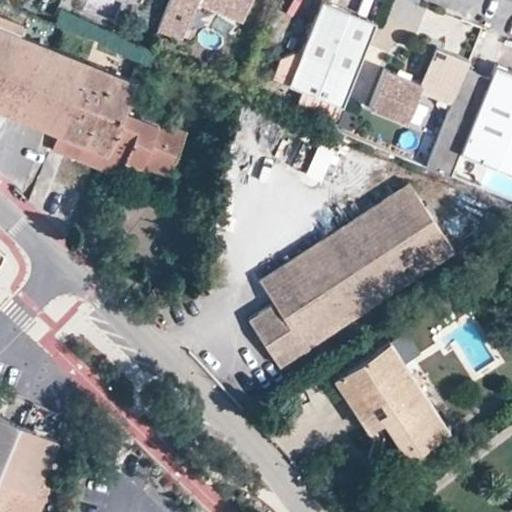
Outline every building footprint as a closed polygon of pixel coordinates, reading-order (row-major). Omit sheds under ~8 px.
[(169,0),(158,28),(180,37),(195,2),(242,22),(250,0),(169,0)] [(344,103),(376,22),(324,2),(303,52),(292,81),(305,87),(344,103)] [(422,9),(398,2),(393,21),(417,28),(422,9)] [(22,23),(0,14),(0,108),(58,132),(52,147),(99,166),(123,107),(135,79),(19,32),(22,23)] [(421,85),(383,69),(368,107),(406,122),(419,90),(451,103),(469,60),(437,47),(421,85)] [(292,81),(303,52),(297,50),(285,55),(277,75),(292,81)] [(511,62),(497,57),(462,143),(511,163),(511,62)] [(300,99),(305,87),(292,81),(277,75),(272,87),(300,99)] [(141,111),(123,107),(99,166),(119,174),(125,158),(167,175),(186,127),(141,111)] [(407,181),(258,278),(273,303),(249,318),(278,364),(451,250),(407,181)] [(404,447),(444,420),(386,332),(330,368),(365,420),(380,411),(404,447)] [(0,508),(9,511),(27,511),(39,482),(55,438),(0,415),(0,508)] [(211,511),(156,463),(140,480),(176,511),(211,511)] [(39,482),(27,511),(38,511),(49,486),(39,482)]
